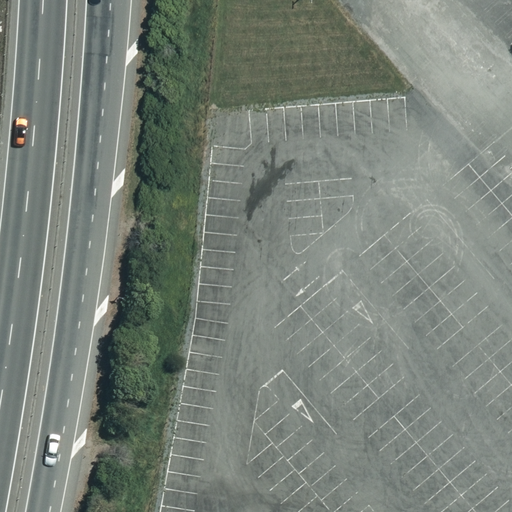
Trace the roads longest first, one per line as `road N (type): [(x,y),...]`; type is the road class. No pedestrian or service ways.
road 1 (trunk): [(96,0),(74,267),(36,511)]
road 2 (trunk): [(0,368),(39,0)]
